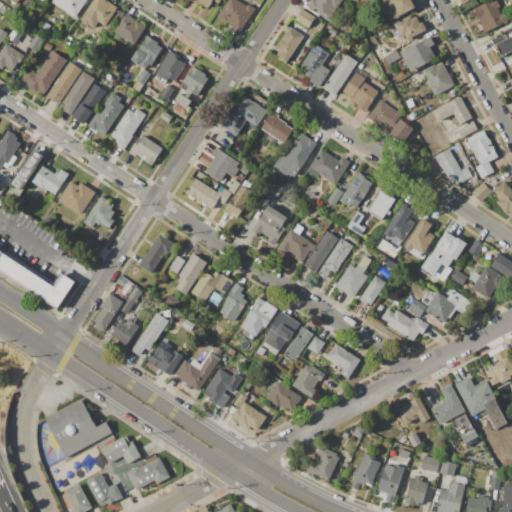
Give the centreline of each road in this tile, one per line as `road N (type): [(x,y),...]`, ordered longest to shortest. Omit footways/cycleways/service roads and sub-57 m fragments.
road 1 (residential): [(0,98),(411,372)]
road 2 (residential): [(144,0),(511,241)]
road 3 (residential): [(61,336),(281,0)]
road 4 (secondary): [(339,511),(247,461),(61,336)]
road 5 (residential): [(247,461),(511,317)]
road 6 (secondary): [(51,353),(299,511)]
road 7 (residential): [(61,336),(18,429),(40,511)]
road 8 (residential): [(436,0),(511,139)]
